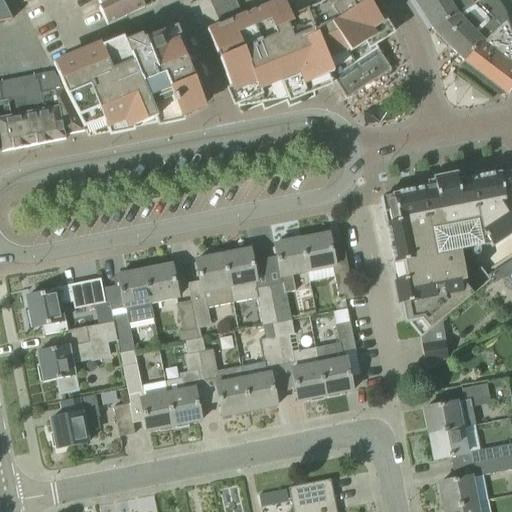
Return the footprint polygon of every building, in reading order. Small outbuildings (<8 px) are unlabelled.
[(0,0),(0,151),(1,151),(0,147),(0,22),(10,20),(0,0)] [(98,8),(107,25),(144,7),(140,0),(97,0),(101,7),(98,8)] [(286,0),(281,0),(207,30),(239,108),(314,93),(314,91),(312,91),(309,83),(330,75),(346,99),(391,70),(371,40),(386,30),(366,0),(325,0),(318,5),(293,16),(286,0)] [(234,0),(208,0),(219,23),(240,13),(234,0)] [(286,0),(293,16),(318,5),(325,0),(286,0)] [(413,0),(432,30),(433,31),(474,5),(478,2),(479,1),(481,0),(413,0)] [(485,0),(482,4),(479,1),(478,2),(474,5),(433,31),(463,61),(464,62),(493,33),(501,25),(501,24),(491,14),(497,9),(488,0),(485,0)] [(507,19),(501,24),(501,25),(493,33),(464,62),(508,96),(511,89),(511,32),(507,19)] [(202,101),(189,69),(178,39),(173,41),(167,30),(143,40),(141,37),(145,35),(142,27),(53,63),(66,91),(84,128),(86,127),(84,124),(88,122),(95,135),(182,118),(198,111),(202,101)] [(0,81),(0,147),(1,151),(1,152),(30,146),(37,145),(65,139),(64,135),(84,131),(52,71),(0,81)] [(420,337),(420,338),(442,321),(491,281),(472,258),(471,250),(490,246),(491,249),(511,234),(511,176),(510,173),(457,183),(456,178),(456,176),(433,180),(433,183),(434,182),(435,188),(380,199),(397,282),(394,283),(395,285),(399,284),(403,302),(401,302),(405,323),(408,323),(420,337)] [(328,235),(301,240),(307,272),(335,267),(328,235)] [(283,283),(270,286),(277,323),(291,320),(286,294),(295,292),(292,275),(307,272),(301,240),(274,245),(280,277),(282,277),(283,283)] [(250,250),(223,256),(232,304),(257,299),(262,326),(272,324),(277,323),(270,286),(256,288),(255,282),(256,282),(250,250)] [(195,261),(199,282),(187,284),(190,302),(194,321),(209,318),(207,308),(232,304),(223,256),(195,261)] [(171,266),(144,271),(150,303),(178,297),(171,266)] [(353,298),(348,270),(334,273),(339,301),(353,298)] [(117,276),(118,285),(124,315),(112,317),(117,341),(120,354),(134,352),(129,325),(154,320),(153,315),(150,303),(144,271),(118,276),(117,276)] [(33,329),(43,327),(45,335),(67,330),(65,320),(62,321),(59,305),(72,303),(74,310),(88,307),(105,304),(105,303),(102,288),(100,280),(55,289),(55,292),(26,297),(33,329)] [(118,285),(102,288),(105,303),(109,302),(111,310),(112,317),(124,315),(118,285)] [(184,342),(195,339),(200,338),(199,330),(196,330),(194,321),(190,302),(177,305),(183,332),(178,333),(180,342),(184,341),(184,342)] [(272,324),(274,338),(280,366),(291,364),(293,370),(291,370),(295,389),(295,390),(298,402),(325,397),(316,348),(297,351),(292,353),(288,335),(294,334),(291,320),(277,323),(272,324)] [(426,371),(448,359),(444,339),(442,321),(420,338),(423,354),(426,371)] [(340,343),(316,348),(325,397),(352,391),(345,353),(355,351),(349,322),(336,325),(340,343)] [(108,357),(105,343),(100,324),(86,327),(64,332),(67,346),(37,352),(43,383),(58,380),(60,394),(76,391),(71,363),(91,358),(92,360),(108,357)] [(200,338),(195,339),(204,381),(215,379),(217,385),(216,385),(222,417),(249,412),(241,368),(217,373),(212,349),(205,351),(203,337),(200,338)] [(264,363),(241,368),(249,412),(276,406),(270,374),(269,374),(268,368),(280,366),(274,338),(260,341),(264,363)] [(195,339),(184,342),(187,355),(184,356),(188,373),(179,375),(180,380),(165,383),(173,427),(201,421),(193,383),(204,381),(195,339)] [(120,354),(130,405),(130,404),(140,402),(146,432),(173,427),(165,383),(141,387),(134,352),(120,354)] [(464,401),(456,403),(424,409),(429,434),(461,428),(475,425),(470,400),(489,397),(487,385),(462,390),(464,401)] [(87,444),(83,421),(100,418),(95,395),(61,402),(63,416),(51,419),(57,450),(87,444)] [(129,405),(130,405),(113,408),(119,437),(134,434),(129,405)] [(434,461),(466,454),(461,428),(429,434),(434,461)] [(480,451),(474,452),(476,464),(511,456),(511,444),(499,447),(480,451)] [(511,456),(476,464),(478,476),(511,469),(511,456)] [(476,502),(471,477),(439,484),(444,509),(476,502)] [(293,511),(322,511),(336,509),(330,480),(289,488),(293,511)] [(477,511),(476,502),(444,509),(444,511),(477,511)]
